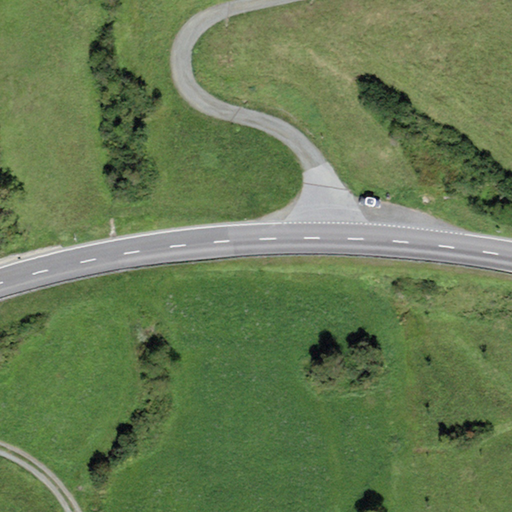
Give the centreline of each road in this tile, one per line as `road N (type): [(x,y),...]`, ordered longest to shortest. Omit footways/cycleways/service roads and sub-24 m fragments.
road 1 (primary): [(511,255),(380,238),(254,237),(171,244),(0,280)]
road 2 (track): [(331,236),(312,157),(278,125),(222,111),(192,93),(183,47),(193,22),(268,0)]
